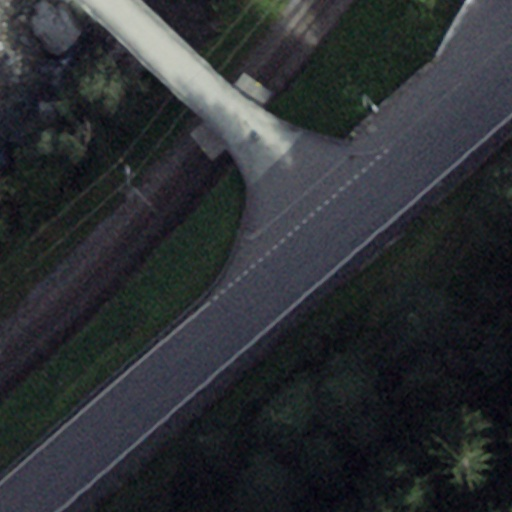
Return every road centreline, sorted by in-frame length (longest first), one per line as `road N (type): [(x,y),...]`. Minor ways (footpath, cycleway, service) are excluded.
road 1 (secondary): [(14,511),(349,225)]
road 2 (track): [(235,511),(291,435),(511,229)]
road 3 (residential): [(349,225),(511,79)]
